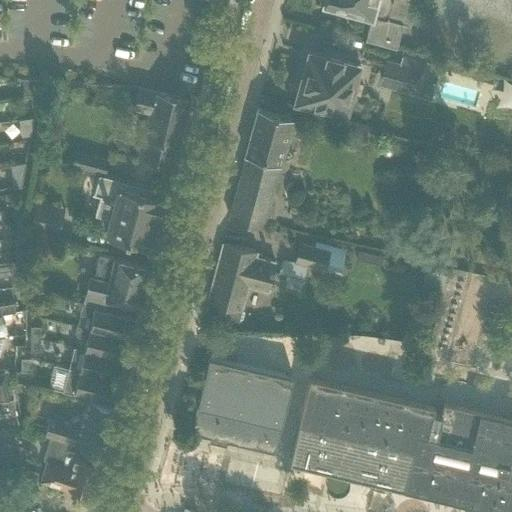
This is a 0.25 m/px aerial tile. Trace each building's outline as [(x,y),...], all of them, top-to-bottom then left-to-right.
[(323,0),(321,7),(346,14),(348,8),(372,14),(365,38),(396,46),(408,0),(323,0)] [(359,65),(341,60),(342,56),(327,52),(326,56),(310,51),(296,98),(316,104),(345,112),(359,65)] [(415,92),(424,60),(400,53),(398,60),(386,57),(379,82),(415,92)] [(173,167),(190,98),(138,86),(133,106),(150,110),(138,159),(173,167)] [(43,91),(30,93),(31,109),(40,107),(43,91)] [(293,117),(276,112),(257,107),(244,154),(246,154),(229,217),(263,226),(288,135),(300,138),(306,118),(297,115),(296,119),(293,119),(293,117)] [(33,117),(19,118),(21,135),(30,134),(31,127),(33,117)] [(109,159),(76,150),(72,165),(99,173),(105,174),(109,159)] [(10,164),(14,186),(21,185),(25,162),(10,164)] [(159,215),(163,198),(149,194),(151,187),(105,174),(99,173),(93,193),(100,195),(95,215),(108,220),(105,233),(150,246),(154,230),(151,229),(155,214),(159,215)] [(60,220),(43,215),(46,202),(37,200),(30,228),(49,233),(56,235),(60,220)] [(12,216),(1,218),(2,225),(5,228),(13,227),(12,216)] [(49,233),(30,228),(25,227),(23,235),(47,242),(49,233)] [(256,251),(241,247),(222,242),(207,299),(219,303),(216,314),(238,320),(242,318),(244,310),(241,307),(247,285),(266,291),(274,260),(255,255),(256,251)] [(324,269),(329,250),(300,242),(295,261),(324,269)] [(149,265),(144,264),(113,256),(113,257),(99,254),(94,276),(89,275),(82,303),(106,309),(109,297),(139,304),(149,265)] [(17,268),(17,259),(3,261),(5,270),(17,268)] [(420,285),(440,290),(444,273),(424,269),(420,285)] [(31,276),(23,274),(20,286),(27,288),(31,276)] [(41,292),(30,290),(30,304),(41,304),(41,292)] [(14,302),(0,304),(0,313),(1,313),(15,311),(14,302)] [(132,315),(112,310),(106,309),(82,303),(79,313),(92,316),(89,327),(126,336),(131,338),(133,329),(128,328),(132,315)] [(126,336),(89,327),(76,324),(74,331),(77,335),(87,337),(84,348),(121,357),(126,358),(128,350),(123,349),(126,336)] [(41,325),(30,325),(30,337),(41,337),(41,325)] [(41,350),(41,337),(30,337),(30,350),(41,350)] [(118,370),(121,357),(84,348),(79,369),(116,378),(121,380),(123,371),(118,370)] [(292,375),(208,355),(190,433),(274,452),(292,375)] [(31,357),(20,357),(20,370),(31,370),(31,357)] [(68,367),(63,388),(74,390),(96,396),(115,401),(118,392),(113,391),(116,378),(79,369),(68,367)] [(4,374),(0,374),(0,420),(18,425),(12,397),(9,398),(4,374)] [(511,511),(511,417),(443,401),(440,412),(432,410),(433,407),(319,380),(300,459),(334,467),(335,463),(343,465),(341,471),(511,511)] [(45,433),(45,434),(52,436),(68,441),(83,446),(102,452),(117,406),(114,405),(98,400),(88,397),(82,417),(81,417),(80,417),(79,417),(78,417),(77,417),(76,417),(75,417),(74,418),(73,418),(72,419),(71,420),(71,421),(70,421),(70,422),(69,423),(69,424),(65,422),(65,421),(50,417),(48,424),(45,433)] [(44,471),(41,480),(66,487),(67,485),(90,492),(100,460),(81,454),(65,449),(68,441),(52,436),(49,444),(45,458),(47,458),(44,471)]
